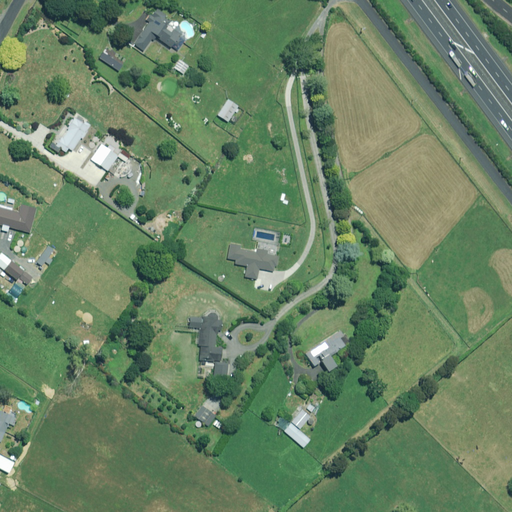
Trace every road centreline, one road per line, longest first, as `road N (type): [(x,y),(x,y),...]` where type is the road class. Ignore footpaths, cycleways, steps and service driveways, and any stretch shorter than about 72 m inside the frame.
road 1 (residential): [(355,0),(511,208)]
road 2 (motorway): [(511,133),(414,0)]
road 3 (motorway): [(440,0),(511,99)]
